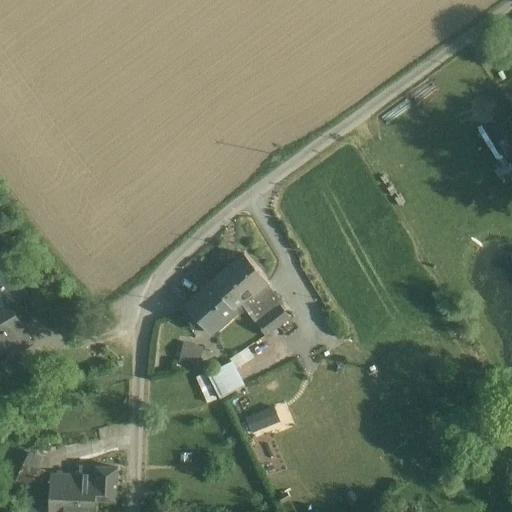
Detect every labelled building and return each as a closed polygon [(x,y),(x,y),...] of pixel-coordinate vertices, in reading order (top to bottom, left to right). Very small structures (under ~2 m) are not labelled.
[(0,249),(0,273),(10,267),(0,249)] [(245,254),(211,282),(213,284),(224,297),(229,293),(239,305),(241,303),(253,294),(254,295),(267,284),(269,282),(245,254)] [(27,295),(10,267),(0,273),(0,289),(10,306),(27,295)] [(213,284),(189,304),(199,316),(205,317),(215,329),(237,310),(236,308),(239,305),(229,293),(224,297),(213,284)] [(267,284),(254,295),(253,294),(241,303),(256,324),(281,305),(283,303),(267,284)] [(10,306),(0,289),(0,353),(5,350),(10,357),(19,351),(32,343),(10,306)] [(281,305),(256,324),(266,337),(290,318),(281,305)] [(180,361),(200,365),(204,345),(184,341),(180,361)] [(238,366),(255,359),(250,348),(233,355),(238,366)] [(10,357),(1,362),(10,376),(27,366),(25,361),(19,351),(10,357)] [(231,362),(209,374),(221,399),(244,387),(231,362)] [(246,416),(252,432),(281,422),(276,406),(246,416)] [(121,468),(82,464),(81,474),(54,473),(52,499),(100,503),(101,502),(118,502),(121,468)] [(54,473),(27,465),(19,476),(18,494),(34,497),(52,499),(54,473)] [(51,511),(52,499),(34,497),(33,511),(51,511)] [(99,511),(100,503),(52,499),(51,511),(99,511)]
